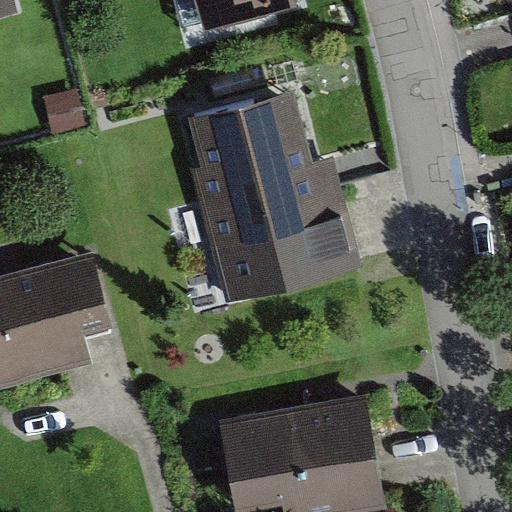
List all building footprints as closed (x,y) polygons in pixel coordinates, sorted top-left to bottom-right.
[(23,0),(0,0),(0,25),(27,19),(23,0)] [(288,0),(200,0),(206,25),(290,3),(288,0)] [(306,86),(188,113),(230,296),(348,269),(306,86)] [(99,250),(0,274),(0,398),(128,367),(99,250)] [(374,399),(223,428),(238,511),(314,511),(393,497),(374,399)]
